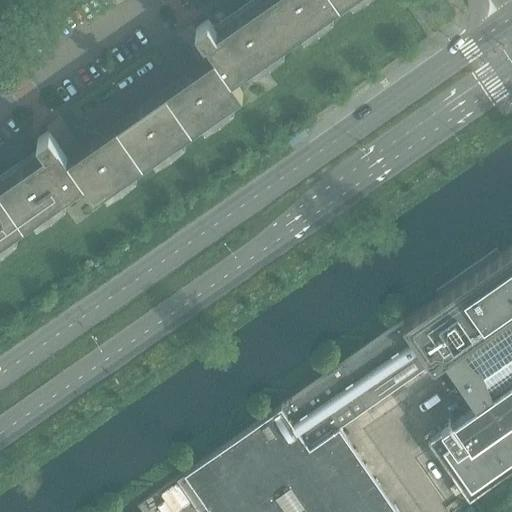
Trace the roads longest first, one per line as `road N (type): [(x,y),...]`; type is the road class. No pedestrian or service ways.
road 1 (secondary): [(0,436),(511,76)]
road 2 (secondary): [(508,17),(0,372)]
road 3 (residential): [(0,107),(156,0)]
